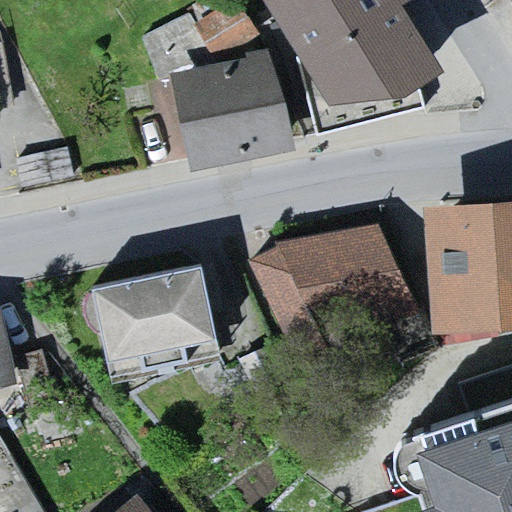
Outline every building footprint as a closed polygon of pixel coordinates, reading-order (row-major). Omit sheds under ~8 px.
[(414,0),(284,0),(347,101),(427,88),(457,69),(414,0)] [(266,56),(174,73),(192,157),(286,138),(266,56)] [(511,207),(413,214),(422,335),(511,328),(511,207)] [(368,227),(255,261),(282,351),(395,317),(368,227)] [(188,261),(75,283),(90,362),(203,340),(188,261)] [(511,511),(511,422),(412,454),(431,511),(511,511)]
